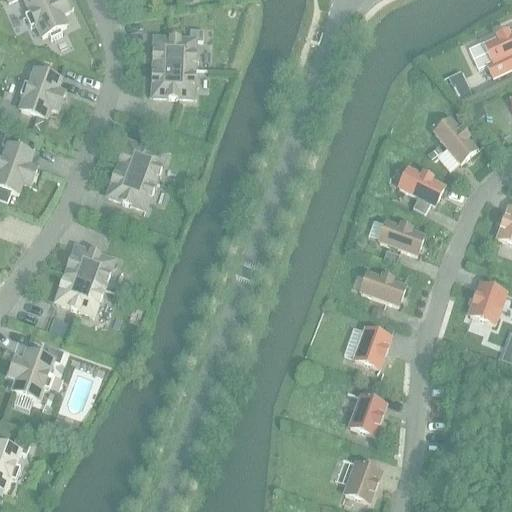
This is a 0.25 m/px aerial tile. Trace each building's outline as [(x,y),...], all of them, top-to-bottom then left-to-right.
[(60,32),(66,29),(61,19),(69,15),(62,0),(56,0),(53,1),(52,0),(5,0),(8,5),(19,0),(23,0),(30,15),(24,18),(30,31),(36,28),(42,41),(48,38),(50,43),(62,37),(60,32)] [(153,71),(193,73),(194,66),(195,66),(195,57),(194,57),(195,45),(203,45),(203,34),(190,33),(190,43),(179,43),(179,42),(170,41),(170,42),(155,42),(154,55),(153,55),(153,64),(154,64),(153,71)] [(511,36),(508,39),(507,36),(498,41),(499,43),(485,49),(493,66),(487,69),(493,82),(511,72),(511,62),(510,60),(511,58),(511,36)] [(193,79),(193,73),(153,71),(153,77),(152,77),(152,86),(153,86),(152,100),(168,101),(168,102),(177,102),(177,101),(192,102),(193,88),(194,88),(194,79),(193,79)] [(50,112),(58,115),(64,97),(56,94),(60,83),(35,74),(30,87),(24,85),(19,98),(25,100),(20,114),(45,123),(50,112)] [(465,87),(453,92),(459,103),(470,98),(465,87)] [(474,123),(487,117),(481,104),(468,110),(474,123)] [(460,167),(476,154),(466,143),(468,141),(462,134),(460,135),(450,124),(434,137),(460,167)] [(2,147),(7,149),(8,149),(15,151),(19,141),(5,136),(2,147)] [(118,172),(155,186),(157,180),(158,180),(162,172),(161,171),(165,158),(151,153),(151,152),(142,149),(142,150),(127,145),(123,158),(122,157),(119,166),(120,166),(118,172)] [(11,195),(18,198),(22,187),(30,190),(37,172),(29,169),(33,158),(15,151),(8,149),(7,149),(3,162),(0,160),(0,204),(7,207),(11,195)] [(437,150),(427,158),(433,165),(437,161),(442,157),(437,150)] [(455,169),(446,159),(439,165),(448,175),(455,169)] [(153,192),(155,186),(118,172),(115,178),(114,178),(111,186),(112,187),(107,200),(122,205),(122,206),(130,209),(131,208),(145,213),(150,201),(151,201),(154,192),(153,192)] [(434,210),(444,192),(430,185),(431,183),(423,178),(422,181),(408,173),(399,191),(418,201),(412,213),(424,219),(430,207),(434,210)] [(511,213),(509,212),(497,243),(511,248),(511,213)] [(386,227),(379,246),(417,260),(424,241),(410,236),(410,233),(401,230),(400,232),(386,227)] [(66,278),(104,292),(106,286),(107,286),(110,278),(109,277),(114,264),(99,259),(99,258),(91,255),(91,256),(76,251),(71,264),(70,263),(67,272),(68,272),(66,278)] [(399,259),(386,254),(383,264),(395,269),(399,259)] [(101,298),(104,292),(66,278),(64,284),(63,284),(60,292),(61,293),(56,306),(71,311),(70,312),(79,315),(79,314),(94,319),(98,307),(99,307),(103,298),(101,298)] [(367,278),(360,297),(398,310),(405,291),(391,286),(392,284),(383,281),(382,283),(367,278)] [(481,288),(469,319),(494,328),(506,297),(481,288)] [(373,310),(370,318),(381,322),(384,314),(373,310)] [(69,329),(54,324),(50,336),(65,341),(69,329)] [(383,338),(382,339),(390,342),(390,340),(394,331),(386,328),(383,338)] [(379,373),(390,342),(382,339),(365,333),(354,364),(379,373)] [(48,377),(53,364),(60,367),(64,356),(49,350),(45,361),(27,355),(23,366),(15,363),(9,381),(17,384),(13,395),(38,404),(43,390),(49,393),(54,379),(48,377)] [(511,353),(506,351),(501,363),(511,367),(511,353)] [(386,409),(361,400),(349,431),(375,440),(386,409)] [(55,423),(49,440),(73,448),(80,432),(55,423)] [(15,468),(20,455),(26,457),(30,447),(15,441),(11,452),(0,447),(0,493),(5,495),(10,481),(16,484),(21,470),(15,468)] [(344,498),(369,507),(381,477),(356,467),(344,498)]
